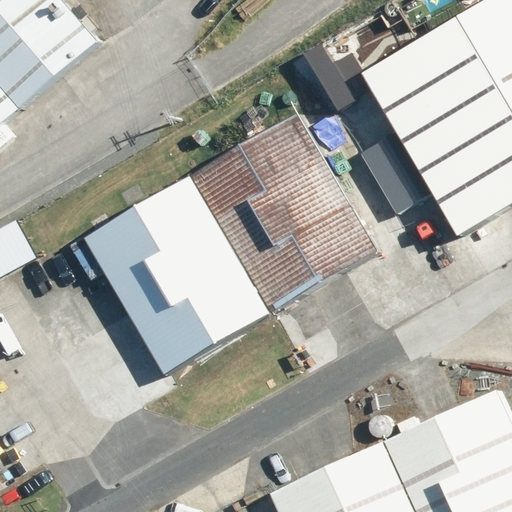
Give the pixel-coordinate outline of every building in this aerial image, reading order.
[(0,0),(0,118),(93,37),(60,0),(0,0)] [(511,0),(494,0),(364,77),(459,240),(511,208),(511,0)] [(297,115),(77,241),(86,258),(93,253),(164,377),(377,255),(297,115)] [(402,405),(384,413),(389,424),(260,484),(272,511),(511,511),(511,440),(485,381),(407,417),(402,405)] [(0,475),(9,470),(0,455),(0,475)]
